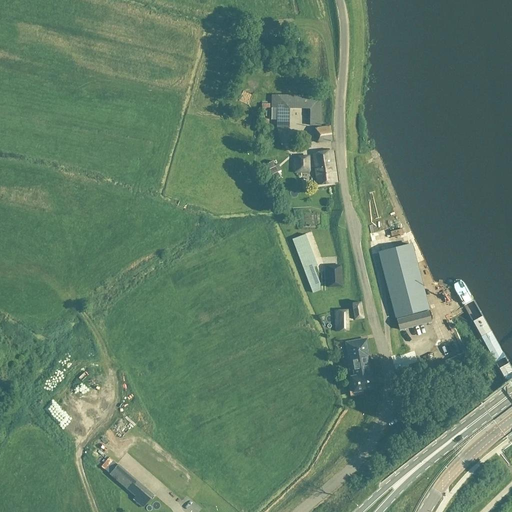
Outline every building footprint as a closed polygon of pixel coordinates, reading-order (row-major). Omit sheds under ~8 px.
[(289,110),(310,110),(320,111),(321,98),(277,97),(276,129),(288,129),(289,110)] [(310,110),(309,126),(311,126),(313,144),(329,143),(328,129),(320,129),(320,111),(310,110)] [(317,186),(336,183),(332,151),(313,154),(317,186)] [(292,165),(292,174),(309,174),(309,172),(309,157),(297,157),(296,158),(292,158),(292,165)] [(291,240),(312,294),(319,291),(319,284),(313,268),(317,267),(305,235),(291,240)] [(396,322),(399,330),(399,331),(430,322),(427,310),(428,310),(422,289),(421,289),(409,245),(378,253),(395,319),(396,318),(396,322)] [(325,267),(327,289),(342,288),(341,266),(325,267)] [(364,320),(361,303),(352,304),(354,321),(364,320)] [(348,322),(352,321),(351,311),(335,312),(336,332),(348,332),(348,324),(348,322)] [(355,377),(371,374),(371,373),(368,374),(365,356),(367,356),(364,340),(348,344),(345,344),(350,372),(353,371),(355,377)] [(371,374),(355,377),(350,378),(353,393),(374,389),(371,374)] [(60,383),(50,396),(54,399),(64,386),(60,383)] [(153,443),(131,468),(183,511),(185,511),(195,501),(193,500),(205,487),(153,443)] [(132,500),(142,509),(153,497),(117,466),(109,475),(134,497),(132,500)]
